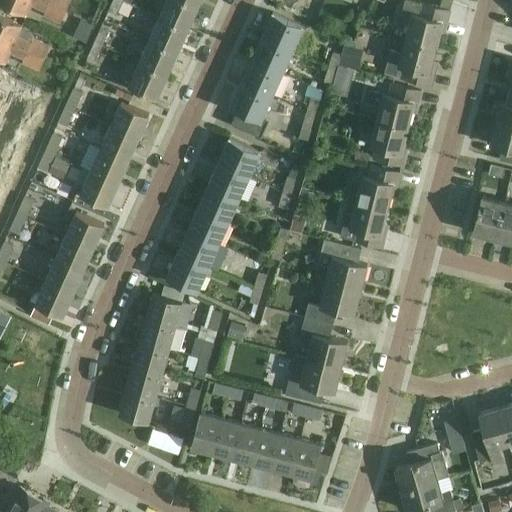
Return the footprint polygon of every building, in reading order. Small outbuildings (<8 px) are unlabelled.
[(14,0),(0,0),(0,24),(25,36),(37,10),(14,0)] [(14,0),(37,10),(41,0),(14,0)] [(116,14),(122,0),(112,0),(108,10),(116,14)] [(188,29),(198,7),(182,0),(166,0),(159,17),(188,29)] [(450,10),(421,3),(408,0),(404,0),(399,21),(410,24),(406,38),(436,46),(443,22),(447,23),(450,10)] [(264,37),(292,50),(302,27),(274,14),(264,37)] [(178,52),(188,29),(159,17),(150,39),(178,52)] [(0,55),(14,62),(25,36),(0,24),(0,55)] [(94,41),(102,45),(109,30),(100,27),(94,41)] [(282,73),(292,50),(264,37),(254,60),(282,73)] [(430,71),(436,46),(406,38),(403,53),(391,50),(385,71),(403,75),(402,77),(432,84),(435,72),(430,71)] [(168,75),(178,52),(150,39),(139,62),(168,75)] [(96,59),(102,45),(94,41),(87,56),(96,59)] [(344,44),(339,64),(358,69),(360,63),(352,61),(355,47),(344,44)] [(328,66),(337,68),(341,53),(333,51),(328,66)] [(14,62),(0,55),(0,87),(2,88),(14,62)] [(271,96),(282,73),(254,60),(243,83),(271,96)] [(157,98),(168,75),(139,62),(129,86),(157,98)] [(332,83),(337,68),(328,66),(323,80),(332,83)] [(339,66),(332,89),(344,92),(350,69),(339,66)] [(262,117),(271,96),(243,83),(233,106),(240,109),(234,123),(261,135),(268,120),(262,117)] [(378,119),(408,127),(414,102),(419,103),(422,91),(392,84),(390,94),(370,90),(367,101),(381,104),(378,119)] [(66,104),(75,108),(82,91),(73,87),(66,104)] [(306,111),(314,113),(319,98),(311,96),(306,111)] [(111,124),(139,137),(149,114),(122,101),(111,124)] [(511,104),(507,103),(507,102),(502,101),(498,118),(494,117),(492,122),(511,126),(511,104)] [(67,125),(75,108),(66,104),(58,121),(67,125)] [(310,128),(314,113),(306,111),(298,137),(307,139),(310,128)] [(402,151),(408,127),(378,119),(371,145),(377,146),(374,157),(403,164),(406,152),(402,151)] [(511,126),(492,122),(491,127),(495,128),(491,144),(503,147),(499,160),(511,162),(511,126)] [(129,160),(139,137),(111,124),(101,148),(129,160)] [(37,132),(32,143),(40,147),(45,136),(37,132)] [(45,149),(54,153),(62,136),(53,132),(45,149)] [(221,162),(248,175),(259,152),(231,139),(221,162)] [(32,143),(27,154),(35,158),(40,147),(32,143)] [(119,183),(129,160),(101,148),(91,171),(119,183)] [(46,170),(54,153),(45,149),(37,166),(46,170)] [(354,156),(367,159),(368,152),(355,150),(354,156)] [(365,166),(367,159),(354,156),(352,163),(365,166)] [(238,198),(248,175),(221,162),(210,185),(238,198)] [(502,176),(505,167),(490,163),(488,173),(502,176)] [(358,201),(388,208),(394,184),(398,185),(401,173),(372,166),(369,177),(364,175),(358,201)] [(0,167),(0,188),(3,190),(9,170),(0,167)] [(108,206),(119,183),(91,171),(81,194),(108,206)] [(291,191),(295,177),(287,175),(283,188),(291,191)] [(14,182),(9,193),(17,196),(22,185),(14,182)] [(228,220),(238,198),(210,185),(200,207),(228,220)] [(287,207),(291,191),(283,188),(278,205),(287,207)] [(305,189),(302,197),(311,200),(313,191),(305,189)] [(9,193),(4,204),(12,207),(17,196),(9,193)] [(17,212),(26,216),(34,198),(25,195),(17,212)] [(494,238),(504,202),(483,197),(474,233),(490,237),(489,241),(495,243),(496,239),(494,238)] [(382,233),(388,208),(358,201),(354,213),(346,212),(340,235),(354,239),(383,246),(386,234),(382,233)] [(511,204),(504,202),(494,238),(496,239),(511,242),(510,246),(511,246),(511,204)] [(217,243),(228,220),(200,207),(190,231),(217,243)] [(66,234),(94,246),(104,224),(76,211),(66,234)] [(18,233),(26,216),(17,212),(9,229),(18,233)] [(276,242),(284,244),(288,229),(280,227),(276,242)] [(207,266),(217,243),(190,231),(179,253),(207,266)] [(84,269),(94,246),(66,234),(56,257),(84,269)] [(326,279),(362,288),(368,264),(350,259),(354,245),(325,238),(322,252),(319,263),(330,265),(326,279)] [(0,249),(0,258),(6,261),(13,244),(4,240),(0,249)] [(280,259),(284,244),(276,242),(271,257),(280,259)] [(250,257),(269,263),(273,251),(254,244),(250,257)] [(197,289),(207,266),(179,253),(169,276),(197,289)] [(73,292),(84,269),(56,257),(46,280),(73,292)] [(254,285),(263,288),(267,273),(258,270),(254,285)] [(355,313),(362,288),(326,279),(320,304),(309,301),(305,315),(334,322),(337,308),(355,313)] [(63,315),(73,292),(46,280),(40,292),(35,290),(31,299),(36,301),(35,303),(36,303),(31,314),(49,322),(54,311),(63,315)] [(240,280),(237,290),(251,295),(253,289),(254,285),(240,280)] [(258,302),(263,288),(254,285),(253,289),(251,295),(250,300),(258,302)] [(164,287),(162,295),(154,292),(147,317),(176,325),(185,293),(164,287)] [(215,336),(222,310),(213,308),(206,333),(215,336)] [(0,309),(0,338),(5,329),(12,315),(1,309),(0,309)] [(330,336),(334,322),(305,315),(299,340),(310,343),(306,357),(341,365),(348,340),(330,336)] [(169,349),(176,325),(147,317),(140,341),(169,349)] [(230,321),(225,336),(241,341),(246,326),(230,321)] [(208,360),(215,336),(206,333),(199,357),(208,360)] [(163,373),(169,349),(140,341),(133,364),(163,373)] [(341,365),(306,357),(295,354),(289,379),(288,378),(285,393),(314,400),(318,386),(335,390),(341,365)] [(203,377),(208,360),(199,357),(194,375),(203,377)] [(156,396),(163,373),(133,364),(127,388),(156,396)] [(226,396),(229,385),(214,382),(211,392),(226,396)] [(229,385),(226,396),(241,400),(243,389),(229,385)] [(195,407),(200,389),(191,386),(186,405),(195,407)] [(149,421),(156,396),(127,388),(119,412),(149,421)] [(269,406),(271,396),(254,392),(252,402),(269,406)] [(271,396),(269,406),(286,410),(288,400),(271,396)] [(306,415),(308,405),(294,402),(292,412),(306,415)] [(511,402),(500,406),(509,441),(511,451),(511,402)] [(190,425),(195,407),(186,405),(181,423),(190,425)] [(308,405),(306,415),(320,418),(322,408),(308,405)] [(498,444),(509,441),(500,406),(478,412),(483,428),(471,431),(479,460),(490,456),(492,463),(503,460),(498,444)] [(212,452),(221,417),(201,412),(192,447),(212,452)] [(232,457),(241,422),(221,417),(212,452),(232,457)] [(251,462),(260,427),(241,422),(232,457),(251,462)] [(450,439),(460,436),(457,425),(447,427),(450,439)] [(271,467),(280,432),(260,427),(251,462),(271,467)] [(1,444),(33,461),(41,447),(8,430),(1,444)] [(291,473),(300,438),(280,432),(271,467),(291,473)] [(300,438),(291,473),(312,478),(321,443),(300,438)] [(442,450),(439,450),(437,442),(406,450),(409,463),(395,466),(400,483),(396,484),(397,489),(437,478),(449,475),(442,450)] [(0,466),(17,475),(24,460),(0,447),(0,466)] [(450,489),(441,491),(437,478),(397,489),(399,494),(402,493),(407,509),(421,505),(422,511),(441,511),(455,508),(461,507),(459,497),(452,498),(450,489)] [(42,511),(46,505),(49,501),(20,486),(5,511),(42,511)] [(498,498),(487,501),(490,511),(491,511),(501,509),(498,498)] [(482,511),(480,501),(471,504),(472,511),(482,511)]
